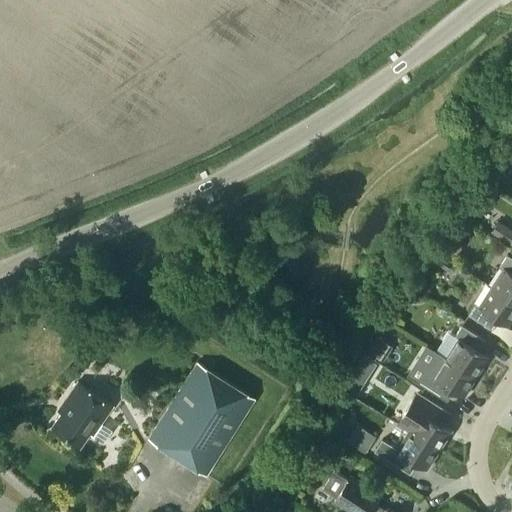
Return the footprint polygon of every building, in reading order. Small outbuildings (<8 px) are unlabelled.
[(511,229),(498,221),(490,233),(511,246),(511,245),(511,229)] [(449,239),(441,251),(454,259),(461,246),(449,239)] [(441,254),(436,263),(448,271),(453,261),(441,254)] [(503,268),(491,286),(511,299),(511,258),(507,255),(500,266),(503,268)] [(509,325),(511,319),(511,299),(491,286),(479,306),(476,304),(469,314),(493,329),(499,319),(509,325)] [(458,338),(446,357),(476,376),(489,356),(480,350),(486,340),(462,325),(455,336),(458,338)] [(379,335),(370,349),(382,357),(391,343),(379,335)] [(463,397),(476,376),(446,357),(433,377),(430,375),(424,385),(447,400),(453,390),(463,397)] [(195,362),(147,438),(206,475),(253,399),(195,362)] [(365,363),(356,376),(370,385),(378,372),(376,370),(365,363)] [(96,421),(99,423),(111,406),(77,382),(62,403),(65,405),(50,427),(79,446),(96,421)] [(409,430),(439,449),(451,430),(442,424),(448,413),(416,393),(398,423),(409,430)] [(376,435),(357,424),(347,441),(365,453),(376,435)] [(396,450),(393,447),(381,440),(375,450),(411,473),(417,463),(426,469),(439,449),(409,430),(396,450)] [(351,475),(348,480),(334,471),(322,489),(336,499),(335,501),(352,511),(393,511),(388,508),(386,511),(376,505),(382,495),(351,475)]
